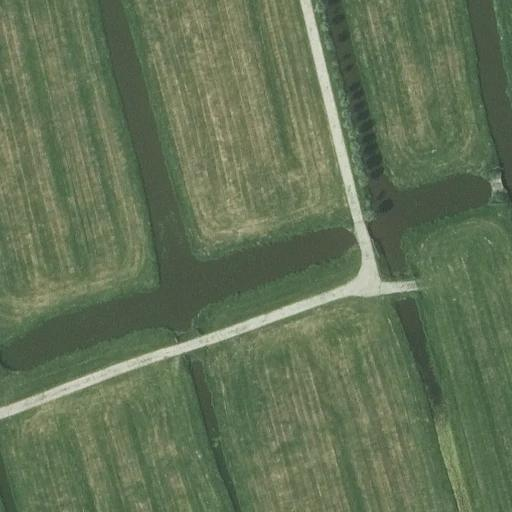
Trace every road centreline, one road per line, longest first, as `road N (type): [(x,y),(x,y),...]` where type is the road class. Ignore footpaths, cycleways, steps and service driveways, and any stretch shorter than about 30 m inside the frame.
road 1 (track): [(416,288),(368,288),(0,413)]
road 2 (track): [(368,288),(305,0)]
